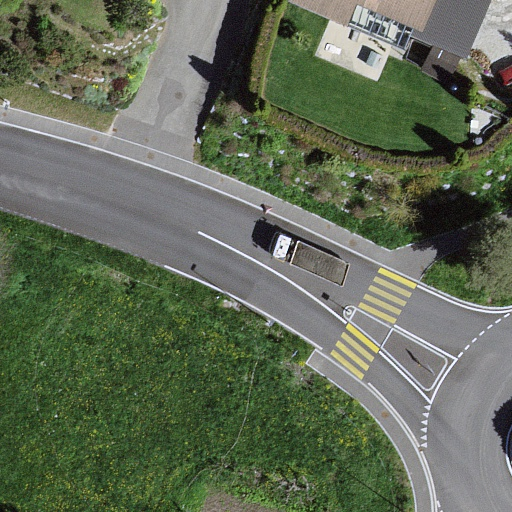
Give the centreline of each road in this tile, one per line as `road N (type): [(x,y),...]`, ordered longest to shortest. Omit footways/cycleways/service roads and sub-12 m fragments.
road 1 (tertiary): [(193,227),(326,320),(382,373),(461,471)]
road 2 (tertiary): [(511,350),(193,227)]
road 3 (tertiary): [(0,159),(193,227)]
road 4 (tertiary): [(511,357),(486,376),(465,408),(461,471)]
